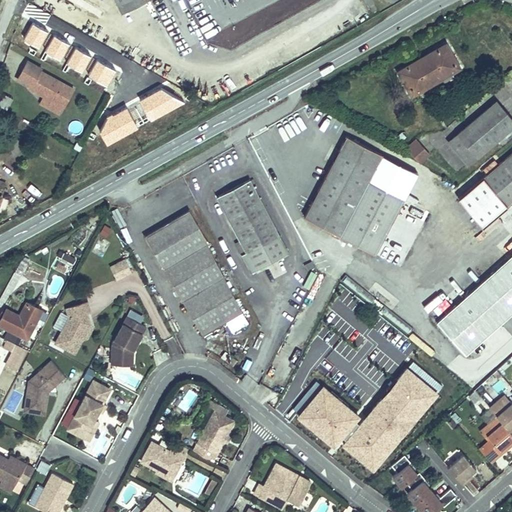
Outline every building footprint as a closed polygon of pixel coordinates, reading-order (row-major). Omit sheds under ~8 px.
[(145,0),(115,0),(121,12),(145,0)] [(307,8),(304,0),(279,0),(276,1),(283,18),(307,8)] [(155,12),(149,14),(155,31),(161,29),(155,12)] [(18,45),(27,49),(30,43),(22,38),(18,45)] [(30,53),(45,61),(51,50),(36,42),(30,53)] [(100,78),(111,60),(82,43),(70,62),(84,71),(86,69),(100,78)] [(412,95),(459,67),(446,44),(398,71),(412,95)] [(41,67),(27,60),(17,78),(30,86),(29,88),(43,95),(63,106),(73,88),(40,70),(41,67)] [(83,73),(98,81),(100,78),(86,69),(84,71),(83,73)] [(139,99),(149,118),(177,103),(167,84),(139,99)] [(0,106),(7,110),(13,98),(3,93),(0,99),(0,106)] [(40,102),(60,112),(63,106),(43,95),(40,102)] [(468,165),(496,141),(511,126),(511,118),(496,101),(448,142),(468,165)] [(106,142),(136,126),(127,108),(97,124),(106,142)] [(498,143),(511,131),(511,126),(496,141),(498,143)] [(392,193),(368,180),(382,154),(346,136),(304,217),(333,232),(332,235),(338,238),(340,235),(375,254),(404,199),(392,193)] [(406,148),(409,151),(418,142),(416,139),(406,148)] [(419,163),(429,154),(418,142),(409,151),(419,163)] [(511,153),(457,200),(481,229),(511,202),(511,153)] [(368,180),(392,193),(405,167),(382,154),(368,180)] [(417,171),(429,177),(431,172),(420,166),(417,171)] [(288,253),(250,180),(217,197),(240,241),(245,252),(241,255),(250,272),(288,253)] [(208,243),(189,211),(145,237),(202,335),(242,312),(207,244),(208,243)] [(99,232),(107,236),(111,227),(103,223),(99,232)] [(235,244),(241,255),(245,252),(240,241),(235,244)] [(68,276),(77,257),(62,251),(54,269),(68,276)] [(511,255),(436,323),(464,356),(511,313),(511,255)] [(30,260),(23,256),(15,273),(21,276),(30,260)] [(124,277),(132,273),(125,259),(117,263),(124,277)] [(124,277),(117,263),(110,267),(117,280),(124,277)] [(345,320),(357,298),(348,292),(336,315),(345,320)] [(21,315),(8,308),(6,312),(2,318),(0,322),(0,324),(27,339),(35,324),(31,322),(39,308),(28,302),(21,315)] [(83,339),(90,325),(88,318),(86,318),(85,314),(87,313),(91,312),(88,302),(67,309),(69,317),(70,318),(62,332),(56,343),(75,353),(83,339)] [(35,324),(43,310),(39,308),(31,322),(35,324)] [(70,318),(69,317),(61,313),(54,327),(62,332),(70,318)] [(130,348),(133,350),(146,326),(128,316),(112,344),(112,364),(122,365),(128,357),(128,352),(130,348)] [(86,338),(91,329),(90,325),(83,339),(86,338)] [(13,351),(24,357),(27,350),(8,340),(4,347),(13,351)] [(128,357),(122,365),(132,365),(133,350),(130,348),(128,352),(128,357)] [(17,370),(24,357),(13,351),(6,364),(17,370)] [(63,372),(50,360),(37,373),(30,379),(29,390),(25,411),(45,414),(49,390),(54,385),(53,383),(63,372)] [(54,385),(65,374),(63,372),(53,383),(54,385)] [(94,380),(68,427),(69,428),(72,431),(75,433),(78,435),(82,436),(86,436),(95,420),(91,418),(95,410),(99,412),(103,403),(99,401),(103,395),(106,396),(108,395),(110,391),(108,388),(94,380)] [(505,395),(490,408),(496,415),(511,402),(505,395)] [(496,415),(502,422),(511,433),(511,432),(511,402),(496,415)] [(103,403),(99,412),(102,413),(107,405),(103,403)] [(216,454),(223,441),(226,437),(234,422),(214,411),(197,444),(216,454)] [(487,435),(502,422),(496,415),(479,431),(485,437),(487,435)] [(99,422),(95,420),(86,436),(90,438),(99,422)] [(509,447),(511,444),(511,433),(502,422),(487,435),(491,440),(499,450),(506,443),(509,447)] [(499,450),(491,440),(489,442),(497,451),(489,459),(488,460),(491,463),(509,447),(506,443),(499,450)] [(173,442),(169,451),(160,446),(150,441),(140,461),(156,470),(171,478),(180,461),(182,462),(188,449),(174,441),(173,442)] [(497,451),(489,442),(480,449),(489,459),(497,451)] [(463,453),(448,467),(452,471),(464,484),(472,478),(469,475),(476,469),(463,453)] [(14,485),(17,479),(26,483),(35,467),(15,457),(12,461),(7,458),(0,454),(0,477),(0,478),(14,485)] [(405,454),(392,465),(398,472),(393,476),(402,486),(407,482),(413,489),(408,493),(423,510),(425,509),(427,511),(432,511),(442,504),(444,506),(457,495),(451,488),(441,497),(439,499),(434,493),(428,486),(423,481),(425,479),(419,472),(417,474),(413,469),(409,464),(411,462),(405,454)] [(46,473),(50,463),(40,459),(36,469),(46,473)] [(297,504),(308,483),(300,478),(299,481),(295,479),(296,476),(274,465),(263,486),(259,484),(254,493),(274,504),(280,495),(286,498),(297,504)] [(153,474),(168,482),(171,478),(156,470),(153,474)] [(74,483),(53,472),(45,487),(36,505),(44,510),(42,511),(57,511),(60,509),(56,506),(61,497),(65,499),(74,483)] [(210,493),(216,480),(210,477),(204,490),(210,493)] [(0,479),(0,485),(11,491),(14,485),(0,478),(0,479)] [(36,505),(45,487),(39,483),(29,501),(36,505)] [(274,504),(281,508),(286,498),(280,495),(274,504)] [(56,506),(60,509),(65,499),(61,497),(56,506)] [(167,511),(154,498),(139,511),(167,511)]
